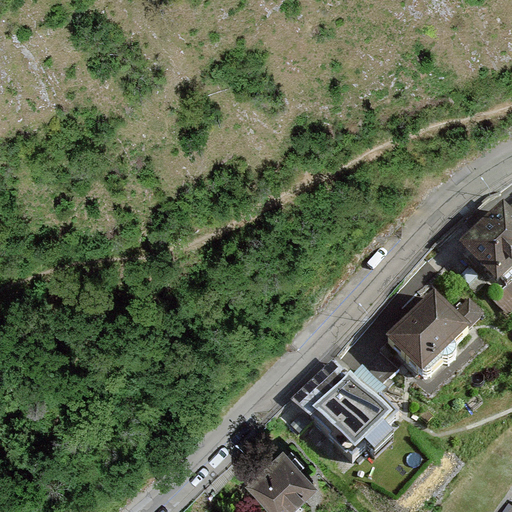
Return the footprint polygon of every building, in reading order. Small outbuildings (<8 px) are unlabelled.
[(511,211),(506,205),(461,247),(498,288),(511,272),(511,211)] [(456,311),(471,327),(490,310),(474,294),(456,311)] [(438,297),(388,343),(421,378),(471,332),(438,297)] [(389,418),(331,361),(289,404),(347,461),(389,418)] [(284,448),(248,489),(274,511),(290,511),(319,479),(284,448)]
